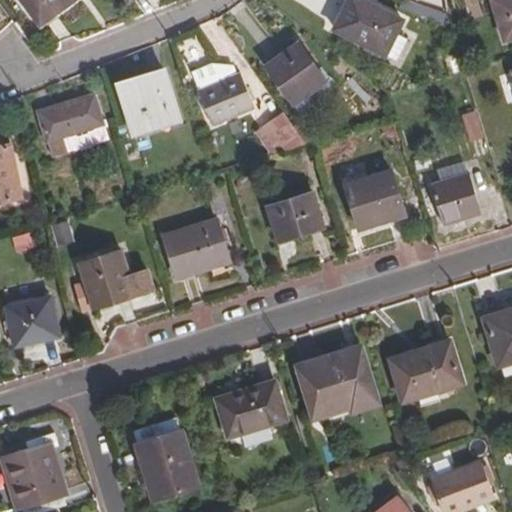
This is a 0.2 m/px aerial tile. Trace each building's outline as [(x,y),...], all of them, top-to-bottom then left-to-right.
[(15,0),(36,27),(72,0),(15,0)] [(116,0),(124,10),(136,0),(116,0)] [(345,0),(327,36),(375,60),(386,39),(394,24),(346,0),(345,0)] [(511,0),(485,0),(498,38),(511,33),(511,0)] [(260,66),(286,104),(320,82),(294,44),(260,66)] [(127,130),(173,118),(161,76),(114,88),(127,130)] [(193,98),(209,132),(251,111),(234,78),(231,80),(195,97),(193,98)] [(56,138),(95,126),(86,96),(32,113),(45,157),(60,152),(56,138)] [(459,112),(465,141),(481,138),(475,109),(459,112)] [(254,130),(273,155),(299,147),(277,114),(254,130)] [(0,201),(16,198),(6,147),(0,147),(0,201)] [(352,229),(399,216),(385,172),(339,185),(352,229)] [(439,225),(480,213),(467,174),(427,186),(439,225)] [(272,244),(317,230),(306,196),(261,209),(272,244)] [(170,280),(223,264),(210,222),(157,239),(170,280)] [(60,227),(46,230),(51,249),(65,245),(60,227)] [(88,309),(151,295),(147,281),(128,285),(121,255),(78,265),(88,309)] [(12,345),(57,337),(49,298),(4,306),(12,345)] [(497,364),(511,359),(511,308),(483,317),(497,364)] [(400,400),(461,382),(447,340),(387,358),(400,400)] [(351,410),(375,402),(358,345),(295,364),(311,416),(349,404),(351,410)] [(224,435),(282,417),(271,379),(213,397),(224,435)] [(43,435),(46,447),(54,444),(51,433),(43,435)] [(153,500),(200,485),(184,433),(136,448),(153,500)] [(20,511),(39,511),(62,505),(58,493),(61,493),(54,471),(59,470),(54,456),(50,457),(46,447),(43,435),(23,442),(25,450),(0,457),(15,506),(19,506),(20,511)] [(441,511),(491,495),(478,458),(429,476),(441,511)] [(380,511),(411,511),(400,497),(380,511)]
